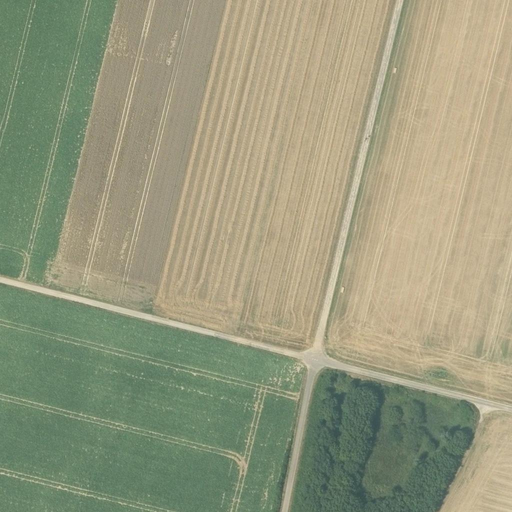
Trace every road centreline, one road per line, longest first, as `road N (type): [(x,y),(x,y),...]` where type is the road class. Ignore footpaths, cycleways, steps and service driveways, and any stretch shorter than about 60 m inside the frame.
road 1 (track): [(0,280),(511,409)]
road 2 (track): [(400,0),(282,511)]
road 3 (track): [(487,403),(433,511)]
